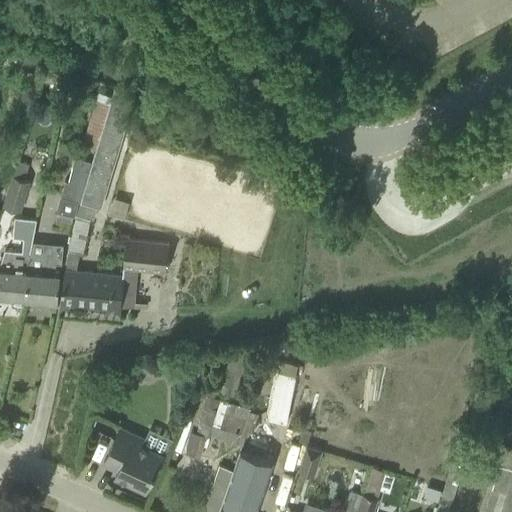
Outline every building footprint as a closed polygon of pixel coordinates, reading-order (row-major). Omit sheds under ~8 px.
[(55,68),(52,80),(67,85),(70,73),(70,72),(55,68)] [(112,95),(111,95),(92,161),(92,162),(80,201),(96,206),(127,103),(115,87),(112,95)] [(130,135),(148,140),(151,133),(133,127),(130,135)] [(57,213),(56,218),(72,222),(73,216),(75,217),(78,201),(79,202),(91,161),(74,157),(68,182),(64,181),(61,196),(59,196),(56,212),(57,213)] [(13,175),(0,216),(0,220),(15,225),(29,180),(25,179),(24,178),(13,175)] [(112,211),(124,214),(127,200),(115,198),(112,211)] [(318,201),(317,213),(327,214),(328,202),(318,201)] [(83,254),(91,219),(76,215),(68,251),(83,254)] [(63,283),(61,303),(91,306),(120,309),(121,304),(133,305),(135,286),(137,267),(167,271),(169,243),(127,238),(126,248),(125,264),(124,274),(94,271),(77,269),(64,268),(63,283)] [(0,264),(0,297),(26,300),(29,266),(28,266),(30,251),(6,248),(5,248),(0,264)] [(29,266),(26,300),(58,303),(59,283),(61,270),(55,269),(55,262),(62,263),(63,250),(52,249),(52,253),(30,251),(28,266),(29,266)] [(267,415),(288,419),(300,361),(266,354),(259,391),(271,393),(267,415)] [(482,440),(497,394),(477,387),(463,434),(482,440)] [(203,456),(212,422),(247,431),(253,406),(207,394),(198,431),(190,429),(185,451),(203,456)] [(511,407),(502,438),(511,440),(511,407)] [(146,489),(162,454),(140,443),(142,438),(119,427),(112,444),(103,463),(118,469),(115,475),(146,489)] [(314,474),(322,449),(307,444),(299,470),(314,474)] [(456,455),(470,459),(474,449),(460,444),(456,455)] [(511,449),(499,446),(494,461),(511,466),(511,449)] [(240,449),(222,502),(218,511),(255,511),(273,461),(240,449)] [(452,462),(436,511),(449,511),(464,466),(452,462)] [(499,466),(484,511),(500,511),(511,475),(511,469),(499,466)] [(373,511),(378,498),(386,471),(371,467),(363,493),(362,493),(355,511),(373,511)] [(511,511),(511,475),(500,511),(511,511)]
